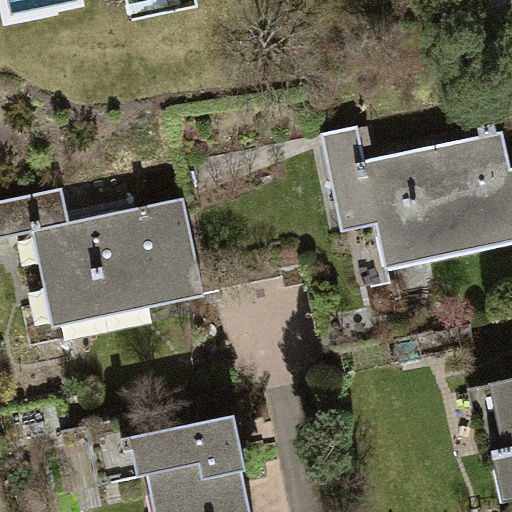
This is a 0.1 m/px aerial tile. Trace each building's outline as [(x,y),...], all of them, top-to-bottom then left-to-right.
[(383,253),(388,269),(511,243),(511,167),(511,168),(503,131),(497,133),(495,125),(478,128),(479,136),(365,160),(359,126),(322,134),(342,232),(377,225),(383,253)] [(184,198),(203,294),(277,278),(251,148),(177,164),(184,198)] [(0,239),(32,233),(52,329),(204,297),(203,294),(184,198),(69,221),(63,187),(0,200),(0,239)] [(305,274),(322,357),(403,340),(388,269),(383,253),(356,259),(358,270),(327,276),(325,270),(305,274)] [(511,376),(476,384),(500,501),(511,498),(511,376)] [(247,511),(239,467),(243,466),(233,413),(126,434),(134,478),(147,476),(154,511),(247,511)]
